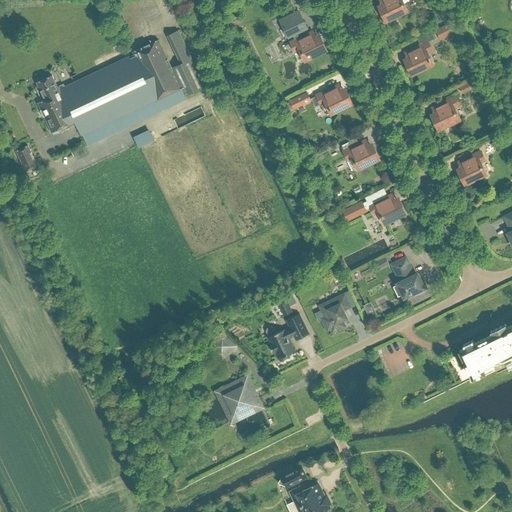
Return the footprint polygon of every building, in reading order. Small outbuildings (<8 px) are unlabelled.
[(154,16),(151,9),(148,11),(142,0),(140,0),(133,3),(131,0),(129,0),(122,4),(130,21),(140,16),(143,21),(154,16)] [(409,0),(380,0),(385,10),(382,11),(386,20),(406,10),(403,4),(409,1),(409,0)] [(299,11),(280,20),(288,37),(292,35),(295,40),(291,42),(295,51),(298,49),(300,48),(306,59),(325,49),(321,40),(319,36),(316,38),(313,31),(300,38),(297,32),(307,27),(304,22),(299,11)] [(81,44),(78,45),(81,52),(93,46),(90,40),(100,35),(92,18),(82,23),(84,28),(75,32),(81,44)] [(165,40),(159,28),(164,26),(161,19),(150,25),(153,31),(139,37),(143,44),(142,44),(144,50),(165,40)] [(435,29),(440,40),(454,33),(449,22),(435,29)] [(418,40),(420,45),(406,52),(411,63),(408,64),(412,73),(432,64),(426,53),(432,50),(428,42),(435,38),(432,33),(435,31),(434,28),(426,32),(428,35),(418,40)] [(176,49),(171,52),(165,40),(144,50),(147,56),(148,55),(151,62),(165,55),(168,61),(179,55),(176,49)] [(82,61),(85,67),(89,65),(94,75),(113,65),(108,55),(96,61),(93,56),(82,61)] [(185,80),(179,68),(184,66),(181,59),(170,65),(173,71),(159,77),(162,84),(161,84),(164,90),(185,80)] [(114,65),(94,75),(99,86),(95,88),(98,94),(109,89),(106,83),(119,77),(118,74),(119,73),(114,65)] [(52,132),(75,121),(61,91),(59,86),(58,87),(52,75),(37,82),(45,100),(38,103),(41,110),(44,117),(52,132)] [(196,89),(190,92),(185,80),(164,90),(167,96),(168,95),(171,102),(185,95),(187,101),(199,95),(196,89)] [(459,87),(462,93),(474,87),(471,81),(459,87)] [(325,113),(330,110),(332,112),(351,103),(343,87),(341,88),(339,85),(311,98),(315,107),(321,104),(325,113)] [(293,109),(312,101),(307,91),(289,100),(289,102),(284,104),(287,110),(292,108),(293,109)] [(101,101),(104,107),(109,105),(113,115),(133,105),(128,95),(115,101),(113,96),(101,101)] [(458,104),(455,97),(432,108),(438,118),(435,119),(439,128),(459,119),(452,106),(458,104)] [(204,120),(198,108),(204,106),(201,99),(189,105),(192,111),(179,117),(182,124),(181,124),(184,130),(204,120)] [(133,105),(113,115),(119,126),(114,128),(117,134),(129,129),(126,123),(139,117),(137,114),(138,113),(134,105),(133,105)] [(215,129),(210,132),(204,120),(184,130),(186,136),(188,135),(191,142),(204,135),(207,141),(218,135),(215,129)] [(342,138),(338,128),(327,132),(330,142),(342,138)] [(81,141),(78,134),(65,140),(69,148),(81,141)] [(491,145),(499,150),(505,142),(497,136),(491,145)] [(366,140),(359,143),(356,138),(342,145),(345,150),(344,151),(353,170),(378,158),(370,143),(368,144),(366,140)] [(224,160),(218,148),(223,146),(220,139),(209,145),(212,151),(198,157),(202,164),(201,165),(203,170),(224,160)] [(28,146),(17,151),(26,170),(37,165),(28,146)] [(155,149),(144,155),(152,171),(163,165),(155,149)] [(485,159),(481,151),(459,162),(464,172),(461,174),(465,183),(485,173),(479,162),(485,159)] [(134,160),(142,176),(152,171),(144,155),(134,160)] [(142,176),(134,160),(124,165),(132,181),(142,176)] [(235,169),(230,172),(224,160),(203,170),(206,176),(207,175),(210,182),(224,175),(227,181),(238,176),(235,169)] [(113,170),(121,186),(132,181),(124,165),(113,170)] [(113,170),(103,175),(111,191),(121,186),(113,170)] [(101,196),(101,197),(111,192),(103,175),(93,180),(101,196)] [(244,200),(238,188),(243,186),(240,179),(229,185),(232,191),(218,197),(221,204),(220,205),(223,210),(244,200)] [(101,196),(93,180),(82,185),(90,201),(101,196)] [(392,194),(377,201),(373,193),(365,197),(367,200),(363,202),(362,200),(342,210),(347,221),(367,211),(366,209),(371,207),(374,213),(380,211),(385,222),(404,212),(397,197),(394,198),(392,194)] [(63,222),(60,223),(63,230),(75,224),(72,218),(82,214),(73,197),(64,201),(66,206),(57,210),(63,222)] [(255,209),(249,212),(244,200),(223,210),(226,216),(227,215),(230,222),(244,215),(246,221),(258,216),(255,209)] [(77,232),(82,243),(98,235),(93,224),(77,232)] [(257,234),(260,233),(257,226),(246,232),(249,237),(239,242),(247,259),(257,254),(255,250),(263,246),(257,234)] [(82,243),(87,253),(103,245),(98,235),(82,243)] [(87,253),(92,263),(108,255),(103,245),(87,253)] [(200,253),(210,272),(221,267),(223,271),(229,268),(224,257),(218,260),(212,247),(209,248),(200,252),(200,253)] [(196,285),(203,281),(201,277),(210,272),(200,253),(190,258),(197,270),(191,273),(196,285)] [(113,266),(114,265),(109,255),(92,263),(97,274),(113,266)] [(389,264),(386,256),(376,261),(380,269),(389,264)] [(398,283),(405,296),(415,291),(416,293),(427,288),(424,283),(422,284),(417,274),(415,275),(406,257),(392,264),(401,282),(398,283)] [(97,274),(102,284),(118,276),(113,266),(97,274)] [(161,272),(171,292),(181,287),(184,291),(190,288),(184,276),(179,279),(172,267),(170,268),(169,267),(161,271),(161,272)] [(157,304),(163,301),(161,297),(171,292),(161,272),(151,277),(157,290),(151,293),(157,304)] [(332,277),(338,289),(346,285),(340,273),(332,277)] [(140,304),(141,307),(148,304),(142,293),(136,296),(131,286),(114,294),(119,304),(124,301),(128,310),(140,304)] [(321,310),(315,313),(319,321),(321,320),(327,331),(330,329),(332,333),(347,326),(344,320),(349,318),(345,310),(352,307),(357,304),(350,289),(344,292),(319,305),(321,310)] [(277,302),(284,315),(293,311),(286,298),(285,299),(283,295),(276,298),(278,302),(277,302)] [(362,320),(370,315),(364,303),(355,308),(362,320)] [(266,331),(269,336),(268,337),(271,342),(269,343),(274,354),(276,353),(278,358),(278,359),(295,351),(295,350),(294,350),(290,342),(292,341),(290,338),(294,336),(296,340),(309,333),(299,313),(286,319),(287,320),(291,327),(285,330),(284,329),(277,332),(274,327),(271,325),(267,328),(266,331)] [(506,323),(490,331),(492,335),(459,351),(473,378),(485,372),(483,368),(494,362),(497,369),(507,365),(509,369),(511,367),(511,324),(508,327),(506,323)] [(207,345),(222,360),(237,346),(222,331),(207,345)] [(265,408),(248,373),(214,390),(231,425),(265,408)] [(308,477),(302,465),(280,475),(281,476),(278,482),(285,485),(286,487),(308,477)] [(300,486),(290,491),(295,501),(300,499),(301,503),(300,504),(301,506),(302,505),(304,509),(300,511),(319,511),(323,511),(321,508),(328,505),(330,507),(329,504),(331,503),(327,494),(325,495),(323,491),(320,493),(316,484),(302,491),(300,486)] [(239,499),(254,494),(252,487),(237,492),(239,499)]
